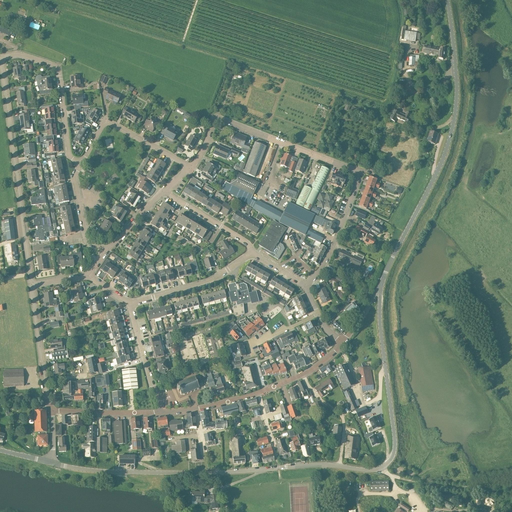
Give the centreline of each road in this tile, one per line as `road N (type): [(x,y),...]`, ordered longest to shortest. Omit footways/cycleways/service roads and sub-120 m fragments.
road 1 (tertiary): [(50,462),(184,473),(384,466),(395,441),(380,287)]
road 2 (tertiary): [(380,287),(439,168),(454,118),(447,0)]
road 3 (residential): [(305,286),(332,247),(360,172),(215,119)]
road 4 (unclassified): [(31,284),(0,61)]
road 5 (residential): [(80,164),(69,156),(56,67),(19,54),(0,57)]
road 6 (residential): [(80,164),(108,123),(192,168)]
road 7 (residential): [(131,303),(210,281),(251,255)]
road 8 (unclassified): [(51,410),(31,284)]
